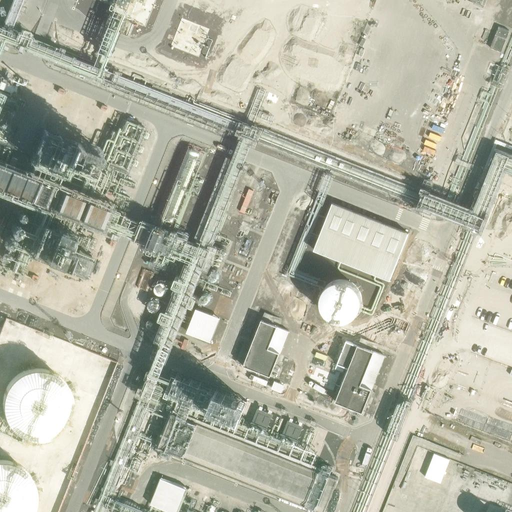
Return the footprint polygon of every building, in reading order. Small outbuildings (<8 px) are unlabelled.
[(224,32),(234,0),(191,0),(185,19),(224,32)] [(490,47),(501,51),(510,29),(499,25),(490,47)] [(178,207),(202,151),(184,144),(161,200),(178,207)] [(390,280),(409,232),(332,202),(313,250),(390,280)] [(44,255),(83,272),(92,252),(68,242),(70,238),(64,235),(63,238),(54,234),(48,248),(47,247),(44,255)] [(328,284),(323,288),(320,292),(318,297),(317,302),(318,306),(319,311),(323,316),(329,321),(334,323),(342,323),(348,321),(352,318),(356,314),(358,310),(360,303),(359,295),(355,289),(351,285),(346,282),(339,281),(333,282),(328,284)] [(444,322),(455,294),(444,290),(433,318),(444,322)] [(187,332),(211,341),(220,317),(196,308),(187,332)] [(268,347),(277,325),(262,318),(243,363),(270,374),(279,351),(268,347)] [(360,383),(373,350),(358,343),(336,400),(362,410),(371,388),(360,383)] [(26,437),(33,439),(40,439),(46,438),(52,436),(58,432),(63,428),(67,423),(70,417),(72,411),(72,404),(72,398),(70,392),(68,386),(64,381),(60,377),(55,373),(49,371),(42,369),(34,369),(27,370),(20,373),(14,377),(9,383),(5,389),(3,396),(2,404),(3,411),(5,418),(8,424),(13,430),(19,434),(26,437)] [(174,373),(169,385),(212,387),(201,383),(199,383),(174,373)] [(0,511),(31,511),(33,510),(35,503),(35,497),(35,490),(33,484),(31,479),(27,474),(23,469),(17,466),(12,463),(5,462),(0,461),(0,511)] [(172,511),(177,511),(187,487),(160,477),(150,504),(172,511)]
